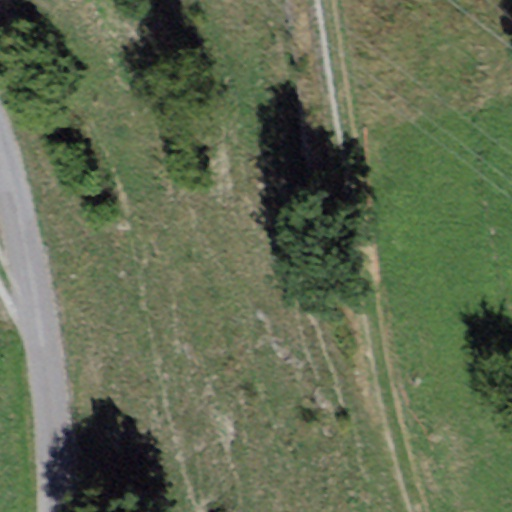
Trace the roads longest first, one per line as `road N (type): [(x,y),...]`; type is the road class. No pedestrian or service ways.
road 1 (track): [(421,511),(377,341),(320,0)]
road 2 (unclassified): [(0,152),(44,404),(46,511)]
